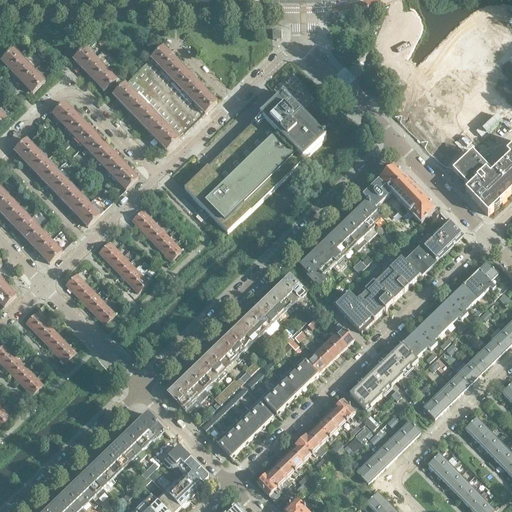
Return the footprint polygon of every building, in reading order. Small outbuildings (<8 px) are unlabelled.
[(418,107),(407,117),(456,170),(471,155),(470,154),(470,153),(471,153),(463,144),(461,146),(438,121),(440,119),(432,111),(473,73),(470,70),(497,44),(511,60),(511,88),(503,97),(511,106),(511,27),(505,20),(497,28),(490,21),(437,71),(440,74),(412,100),(418,107)] [(281,40),(280,32),(272,32),(273,40),(281,40)] [(162,72),(174,60),(170,55),(168,53),(166,52),(163,49),(151,61),(162,72)] [(84,72),(96,60),(86,50),(80,55),(73,61),(76,64),(77,65),(78,66),(84,72)] [(11,73),(23,61),(14,51),(8,57),(2,63),(6,67),(7,68),(8,69),(11,73)] [(94,83),(106,71),(96,60),(84,72),(88,77),(90,78),(91,79),(94,83)] [(173,83),(185,71),(183,69),(181,67),(179,65),(174,60),(162,72),(173,83)] [(22,84),(34,72),(23,61),(11,73),(14,76),(19,81),(22,84)] [(183,94),(173,83),(162,72),(151,61),(133,78),(125,86),(136,97),(147,108),(157,119),(168,130),(179,141),(192,129),(200,120),(205,116),(194,105),(183,94)] [(105,93),(117,82),(106,71),(94,83),(96,85),(98,86),(99,88),(105,93)] [(183,94),(196,82),(191,77),(189,75),(187,74),(185,71),(173,83),(183,94)] [(41,86),(45,83),(34,72),(22,84),(24,86),(27,89),(32,95),(41,86)] [(298,89),(303,85),(295,76),(287,83),(291,88),(294,85),(298,89)] [(194,105),(206,93),(204,91),(202,89),(200,87),(196,82),(183,94),(194,105)] [(124,109),(136,97),(125,86),(113,98),(116,100),(117,102),(119,104),(124,109)] [(205,116),(217,104),(212,99),(210,97),(208,96),(206,93),(194,105),(205,116)] [(237,226),(316,150),(327,141),(314,128),(308,122),(308,121),(305,118),(302,115),(293,106),(283,96),(279,100),(274,105),(265,113),(249,129),(218,159),(215,162),(213,164),(212,164),(210,167),(208,169),(184,191),(188,195),(203,210),(206,214),(209,217),(228,236),(237,226)] [(134,120),(147,108),(136,97),(124,109),(129,114),(131,116),(132,117),(134,120)] [(62,126),(75,114),(71,110),(68,108),(65,104),(53,116),(62,126)] [(145,131),(157,119),(147,108),(134,120),(139,124),(140,126),(145,131)] [(310,108),(302,115),(305,118),(308,121),(315,113),(310,108)] [(73,137),(85,125),(83,123),(81,121),(78,118),(77,117),(75,114),(62,126),(73,137)] [(156,142),(168,130),(157,119),(145,131),(150,136),(152,137),(153,139),(156,142)] [(83,148),(96,136),(93,134),(91,132),(88,129),(88,128),(85,125),(73,137),(83,148)] [(167,153),(179,141),(168,130),(156,142),(158,144),(160,146),(161,147),(166,153),(167,153)] [(94,159),(106,147),(104,144),(102,143),(99,140),(98,139),(96,136),(83,148),(94,159)] [(24,163),(36,151),(27,141),(15,153),(17,155),(19,157),(24,163)] [(105,170),(117,158),(114,155),(113,154),(109,151),(109,150),(106,147),(94,159),(105,170)] [(488,217),(511,194),(511,149),(506,155),(510,159),(492,175),(474,155),(474,154),(474,153),(473,152),(472,152),(471,153),(470,153),(470,154),(471,155),(456,170),(452,173),(454,174),(455,175),(452,178),(451,178),(451,179),(452,179),(454,181),(454,182),(454,181),(461,188),(461,189),(466,193),(466,194),(468,196),(468,197),(469,197),(471,199),(471,200),(488,217)] [(35,174),(47,162),(36,151),(24,163),(29,168),(32,171),(35,174)] [(115,181),(127,169),(125,166),(123,165),(120,162),(119,161),(117,158),(105,170),(115,181)] [(45,185),(57,173),(47,162),(35,174),(37,176),(40,179),(45,185)] [(431,206),(395,168),(394,168),(393,169),(371,191),(363,198),(363,197),(362,198),(363,199),(375,211),(392,195),(421,225),(422,224),(433,214),(435,212),(431,208),(430,207),(431,206)] [(126,192),(138,180),(137,179),(135,177),(131,173),(130,172),(127,169),(115,181),(126,192)] [(56,196),(68,184),(57,173),(45,185),(50,190),(53,193),(56,196)] [(471,200),(471,199),(469,197),(468,197),(468,196),(466,194),(466,193),(461,189),(461,188),(454,181),(454,182),(454,181),(452,179),(451,179),(451,178),(452,178),(455,175),(454,174),(449,179),(470,200),(471,200)] [(66,207),(79,195),(68,184),(56,196),(58,198),(61,201),(66,207)] [(0,207),(9,199),(0,189),(0,207)] [(77,218),(89,206),(79,195),(66,207),(71,212),(74,214),(77,218)] [(7,222),(19,210),(9,199),(0,207),(0,214),(1,216),(7,222)] [(373,223),(380,217),(375,211),(363,199),(363,200),(361,200),(358,203),(358,204),(358,205),(362,210),(360,212),(359,211),(359,212),(357,213),(355,215),(356,216),(353,219),(351,219),(348,222),(349,223),(348,223),(347,223),(362,238),(375,226),(375,225),(373,223)] [(88,229),(100,217),(89,206),(77,218),(79,220),(82,223),(88,229)] [(18,233),(30,221),(19,210),(7,222),(12,226),(15,229),(18,233)] [(203,223),(209,217),(206,214),(203,210),(201,212),(200,213),(198,215),(197,216),(198,217),(203,222),(203,223)] [(139,231),(150,220),(143,213),(132,223),(134,225),(139,231)] [(146,237),(157,227),(150,220),(139,231),(141,232),(146,237)] [(28,244),(41,232),(30,221),(18,233),(20,235),(23,238),(28,244)] [(462,238),(448,222),(439,231),(454,247),(462,238),(463,238),(462,238)] [(342,258),(362,238),(347,223),(347,224),(347,225),(346,224),(343,227),(343,229),(340,232),(339,231),(337,233),(335,234),(335,235),(336,236),(333,238),(331,238),(328,241),(328,243),(327,243),(342,258)] [(152,244),(163,233),(157,227),(146,237),(147,238),(152,244)] [(454,247),(439,231),(430,239),(445,255),(454,247)] [(39,254),(51,243),(41,232),(28,244),(33,248),(36,251),(39,254)] [(158,250),(169,240),(163,233),(152,244),(153,245),(158,250)] [(445,255),(430,239),(422,247),(437,263),(445,255)] [(165,257),(176,246),(169,240),(158,250),(160,252),(165,257)] [(50,266),(62,254),(51,243),(39,254),(42,257),(50,266)] [(322,277),(342,258),(327,243),(327,244),(325,244),(322,247),(323,248),(320,251),(319,250),(317,252),(315,254),(315,255),(313,258),(311,258),(308,261),(308,262),(307,262),(322,277)] [(106,262),(117,252),(110,245),(99,255),(101,257),(106,262)] [(181,254),(182,253),(176,246),(165,257),(166,258),(171,263),(181,254)] [(437,263),(422,247),(413,256),(428,271),(437,263)] [(112,269),(123,258),(117,252),(106,262),(107,264),(112,269)] [(428,271),(413,256),(404,264),(419,279),(420,280),(428,271)] [(119,276),(130,265),(123,258),(112,269),(114,270),(119,276)] [(403,295),(404,294),(409,290),(408,290),(409,289),(410,289),(414,284),(415,284),(415,283),(418,280),(419,280),(419,279),(404,264),(402,261),(376,286),(374,284),(365,292),(367,294),(357,304),(347,293),(334,306),(333,306),(337,310),(361,335),(362,335),(362,334),(369,328),(370,327),(378,320),(378,319),(379,318),(383,314),(384,314),(385,313),(387,311),(388,311),(390,309),(392,307),(392,306),(394,305),(394,304),(397,301),(398,300),(402,296),(403,295)] [(322,277),(307,262),(307,263),(306,264),(305,263),(302,266),(303,268),(302,268),(308,275),(307,276),(315,285),(317,284),(322,289),(328,283),(322,277)] [(360,263),(353,270),(359,276),(365,270),(369,266),(366,263),(365,262),(362,265),(360,263)] [(125,282),(136,272),(130,265),(119,276),(120,277),(125,282)] [(498,277),(494,272),(493,271),(487,265),(479,272),(490,284),(498,277)] [(132,289),(143,278),(136,272),(125,282),(127,283),(132,289)] [(496,289),(490,284),(479,272),(464,287),(478,302),(490,290),(492,293),(496,289)] [(73,294),(84,284),(77,277),(66,287),(68,289),(73,294)] [(148,285),(149,285),(147,283),(143,278),(132,289),(133,290),(138,295),(148,285)] [(302,299),(306,295),(301,289),(297,285),(296,286),(290,280),(289,281),(287,281),(284,283),(285,285),(283,287),(282,286),(281,286),(280,288),(278,289),(278,290),(278,291),(276,294),(274,293),(271,296),(271,298),(270,298),(285,313),(300,298),(302,299)] [(79,301),(90,290),(84,284),(73,294),(74,296),(79,301)] [(0,304),(4,309),(16,298),(13,294),(9,290),(8,289),(6,286),(0,291),(0,304)] [(465,314),(478,302),(464,287),(448,302),(465,319),(468,316),(465,314)] [(86,307),(97,297),(90,290),(79,301),(81,302),(86,307)] [(92,314),(103,304),(97,297),(86,307),(87,309),(92,314)] [(264,332),(285,313),(270,298),(270,299),(268,299),(265,302),(265,303),(263,306),(262,305),(261,306),(260,307),(258,309),(257,309),(258,310),(256,313),(254,313),(251,316),(251,317),(250,317),(264,332)] [(465,319),(448,302),(433,317),(447,331),(459,319),(462,322),(465,319)] [(99,321),(109,310),(103,304),(92,314),(93,315),(99,321)] [(105,327),(116,317),(115,316),(109,310),(99,321),(100,322),(105,327)] [(33,333),(44,322),(37,315),(26,326),(28,327),(33,333)] [(301,330),(312,319),(308,315),(297,325),(301,330)] [(244,352),(264,332),(250,317),(250,318),(250,319),(248,318),(245,321),(245,323),(243,326),(242,325),(241,325),(239,327),(238,328),(237,329),(238,330),(235,332),(234,332),(231,335),(231,337),(230,337),(244,352)] [(435,343),(447,331),(433,317),(418,331),(434,348),(437,345),(435,343)] [(40,339),(51,329),(44,322),(33,333),(34,334),(40,339)] [(354,342),(338,326),(331,332),(336,337),(347,349),(354,342)] [(511,326),(503,334),(511,343),(511,326)] [(46,346),(57,335),(51,329),(40,339),(41,341),(46,346)] [(434,348),(418,331),(402,346),(416,361),(429,349),(431,351),(434,348)] [(511,346),(511,343),(503,334),(494,343),(505,354),(511,346)] [(52,353),(63,342),(57,335),(46,346),(47,347),(52,353)] [(224,371),(244,352),(230,337),(230,338),(228,338),(225,341),(225,342),(222,345),(222,344),(221,345),(219,346),(218,348),(217,348),(218,349),(215,352),(214,352),(211,355),(211,356),(210,356),(224,371)] [(347,349),(336,337),(329,344),(340,356),(347,349)] [(284,352),(286,350),(290,346),(293,350),(297,354),(300,351),(290,340),(284,346),(279,342),(277,345),(281,349),(284,352)] [(59,359),(70,349),(63,342),(52,353),(54,354),(59,359)] [(505,354),(494,343),(485,351),(496,362),(505,354)] [(340,356),(329,344),(321,351),(333,363),(340,356)] [(391,357),(381,367),(397,384),(418,363),(416,361),(402,346),(396,352),(394,350),(389,355),(391,357)] [(0,364),(0,365),(11,354),(4,347),(0,350),(0,364)] [(65,366),(75,356),(76,355),(70,349),(59,359),(60,360),(65,366)] [(333,363),(321,351),(314,357),(326,369),(333,363)] [(496,362),(485,351),(476,360),(487,371),(496,362)] [(6,371),(17,361),(11,354),(0,365),(1,366),(6,371)] [(204,391),(224,371),(210,356),(210,357),(209,357),(208,357),(205,360),(205,362),(202,364),(201,363),(201,364),(199,365),(198,367),(197,368),(198,369),(195,371),(193,371),(190,374),(191,376),(190,376),(189,376),(204,391)] [(326,369),(314,357),(307,365),(318,377),(326,369)] [(431,364),(425,358),(420,363),(426,369),(431,364)] [(487,371),(476,360),(468,368),(479,379),(487,371)] [(13,378),(24,367),(17,361),(6,371),(8,372),(13,378)] [(318,377),(307,365),(303,361),(294,369),(310,385),(318,377)] [(268,374),(273,369),(270,366),(265,371),(268,374)] [(19,384),(30,374),(24,367),(13,378),(14,379),(19,384)] [(378,369),(376,372),(392,389),(394,386),(397,384),(381,367),(378,369)] [(479,379),(468,368),(459,376),(470,388),(479,379)] [(310,385),(294,369),(286,377),(302,393),(310,385)] [(376,404),(392,389),(376,372),(374,370),(368,375),(371,377),(360,387),(376,404)] [(26,391),(37,380),(30,374),(19,384),(21,386),(26,391)] [(194,400),(204,391),(189,376),(189,377),(188,377),(185,380),(185,381),(184,382),(183,383),(182,384),(181,383),(177,387),(178,388),(176,389),(175,391),(174,390),(170,394),(170,395),(170,396),(170,397),(171,398),(186,413),(191,408),(196,403),(194,400)] [(470,388),(459,376),(450,385),(461,396),(470,388)] [(302,393),(286,377),(278,384),(293,401),(302,393)] [(32,398),(42,387),(43,387),(37,380),(26,391),(27,392),(32,398)] [(235,382),(225,392),(230,398),(237,391),(240,388),(236,384),(235,382)] [(293,401),(278,384),(269,392),(285,409),(293,401)] [(461,396),(450,385),(442,394),(452,405),(461,396)] [(510,402),(511,400),(511,385),(509,388),(508,389),(508,390),(502,395),(510,402)] [(376,404),(360,387),(350,397),(356,404),(354,406),(352,403),(348,407),(354,413),(360,407),(366,413),(376,404)] [(225,392),(215,402),(216,403),(217,405),(220,408),(223,405),(230,398),(225,392)] [(285,409),(269,392),(261,400),(266,405),(264,407),(262,409),(271,417),(272,416),(274,414),(277,417),(285,409)] [(452,405),(442,394),(433,402),(444,413),(452,405)] [(444,413),(433,402),(424,411),(428,415),(429,416),(435,422),(444,413)] [(201,408),(196,403),(191,408),(194,411),(196,413),(201,408)] [(356,415),(354,413),(348,407),(344,403),(335,411),(350,427),(353,423),(351,421),(356,415)] [(271,417),(262,409),(257,404),(249,412),(265,428),(273,420),(271,417)] [(210,409),(206,413),(210,417),(215,413),(210,409)] [(350,427),(335,411),(326,419),(339,432),(344,427),(347,430),(350,427)] [(0,428),(9,419),(10,419),(4,412),(0,415),(0,428)] [(265,428),(249,412),(241,420),(257,436),(265,428)] [(154,443),(164,433),(159,428),(151,419),(149,418),(148,417),(147,418),(146,417),(142,420),(140,423),(139,424),(140,425),(135,429),(135,430),(134,431),(133,431),(131,431),(128,434),(128,436),(127,436),(141,451),(151,441),(154,443)] [(374,432),(380,426),(371,417),(365,423),(374,432)] [(339,432),(326,419),(318,428),(333,443),(336,440),(333,437),(339,432)] [(257,436),(241,420),(232,428),(248,444),(257,436)] [(472,439),(484,428),(477,420),(472,424),(471,426),(465,431),(472,439)] [(421,435),(415,430),(416,429),(414,428),(410,424),(401,433),(412,444),(421,435)] [(206,433),(211,428),(208,425),(203,430),(206,433)] [(248,444),(232,428),(224,436),(240,452),(248,444)] [(333,443),(318,428),(309,436),(321,449),(327,444),(329,446),(333,443)] [(479,446),(491,435),(484,428),(472,439),(479,446)] [(412,444),(401,433),(392,441),(403,453),(412,444)] [(486,453),(498,442),(491,435),(479,446),(486,453)] [(121,470),(141,451),(127,436),(127,437),(125,437),(122,440),(122,441),(120,444),(119,443),(118,443),(117,445),(115,447),(114,447),(115,448),(113,451),(111,451),(108,454),(108,455),(107,455),(121,470)] [(240,452),(224,436),(216,444),(231,460),(240,452)] [(321,449),(309,436),(300,444),(315,460),(319,457),(316,454),(321,449)] [(159,469),(165,463),(179,449),(175,444),(170,440),(150,460),(159,469)] [(403,453),(392,441),(384,450),(395,461),(403,453)] [(493,460),(505,449),(498,442),(486,453),(493,460)] [(315,460),(300,444),(292,453),(304,465),(309,460),(312,463),(315,460)] [(191,461),(179,449),(165,463),(172,470),(179,471),(184,466),(185,467),(191,461)] [(500,467),(511,456),(505,449),(493,460),(500,467)] [(395,461),(384,450),(375,458),(386,469),(395,461)] [(304,465),(292,453),(283,461),(298,477),(302,473),(299,470),(304,465)] [(101,490),(121,470),(107,455),(107,456),(105,456),(102,459),(102,461),(100,463),(99,462),(98,463),(96,465),(95,466),(94,467),(95,468),(92,470),(91,470),(88,473),(88,475),(87,475),(101,490)] [(435,475),(447,464),(439,456),(435,460),(434,462),(428,467),(435,475)] [(507,474),(511,469),(511,456),(500,467),(507,474)] [(386,469),(375,458),(366,467),(377,478),(386,469)] [(208,478),(191,461),(185,467),(184,466),(179,471),(185,477),(192,484),(191,485),(198,492),(201,490),(204,487),(208,483),(209,482),(208,482),(208,481),(208,480),(209,479),(208,479),(208,478)] [(298,477),(283,461),(275,469),(287,482),(292,477),(295,480),(298,477)] [(442,482),(454,471),(447,464),(435,475),(442,482)] [(377,478),(366,467),(357,475),(361,480),(362,481),(363,481),(368,487),(377,478)] [(287,482),(275,469),(266,478),(281,493),(284,490),(281,487),(287,482)] [(449,489),(461,478),(454,471),(442,482),(449,489)] [(81,509),(101,490),(87,475),(87,476),(85,476),(82,479),(82,480),(79,483),(78,482),(76,484),(75,486),(74,486),(75,487),(72,490),(71,489),(68,492),(68,494),(67,494),(81,509)] [(198,492),(191,485),(192,484),(185,477),(175,487),(189,501),(198,492)] [(281,493),(266,478),(257,486),(273,503),(279,498),(278,496),(281,493)] [(456,496),(468,485),(461,478),(449,489),(456,496)] [(463,503),(474,492),(468,485),(456,496),(463,503)] [(189,501),(175,487),(167,495),(180,510),(189,501)] [(470,510),(481,499),(474,492),(463,503),(470,510)] [(77,511),(81,509),(67,494),(66,495),(65,495),(62,498),(62,500),(59,502),(58,501),(58,502),(56,503),(54,505),(54,506),(55,507),(52,509),(50,509),(47,511),(77,511)] [(177,511),(180,510),(167,495),(158,504),(165,511),(177,511)] [(372,511),(378,511),(387,504),(378,495),(372,500),(371,501),(371,502),(367,506),(372,511)] [(165,511),(158,504),(153,499),(145,506),(150,511),(165,511)] [(471,511),(482,511),(488,506),(481,499),(470,510),(471,511)] [(301,511),(308,506),(305,503),(302,506),(296,501),(284,511),(301,511)]
